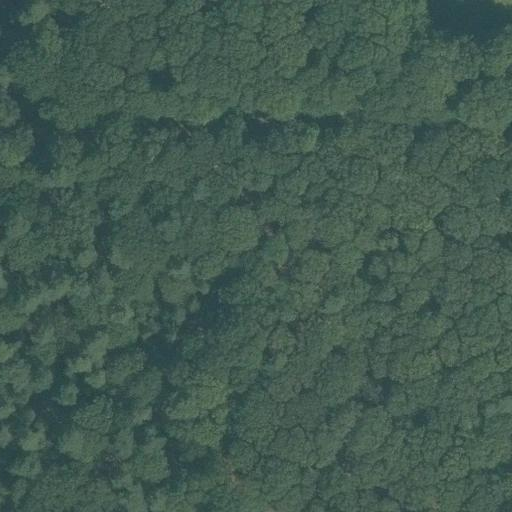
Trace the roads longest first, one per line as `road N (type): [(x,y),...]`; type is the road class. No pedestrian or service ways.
road 1 (track): [(0,106),(511,108)]
road 2 (track): [(0,147),(17,142),(221,165),(281,160),(308,150),(346,95),(364,80),(402,69),(419,47)]
road 3 (track): [(117,0),(33,104)]
